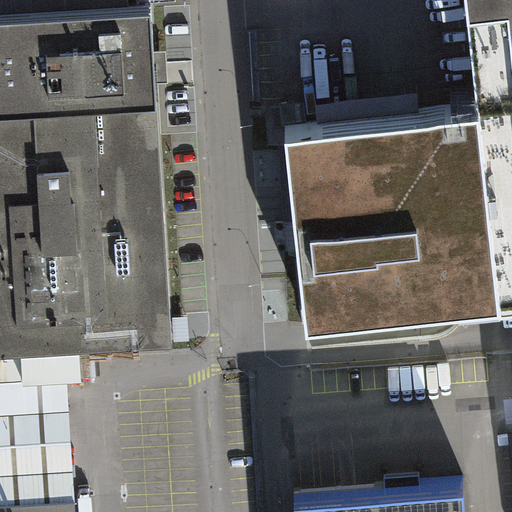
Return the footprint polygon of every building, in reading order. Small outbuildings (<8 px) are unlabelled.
[(0,0),(0,354),(66,351),(171,345),(152,4),(128,6),(127,0),(0,0)] [(502,308),(511,307),(511,0),(468,0),(480,108),(502,303),(502,308)] [(502,303),(480,108),(287,129),(308,324),(502,303)] [(66,351),(0,354),(0,507),(74,503),(66,351)] [(293,498),(293,511),(461,511),(460,487),(293,498)] [(74,511),(74,503),(0,507),(0,511),(74,511)]
